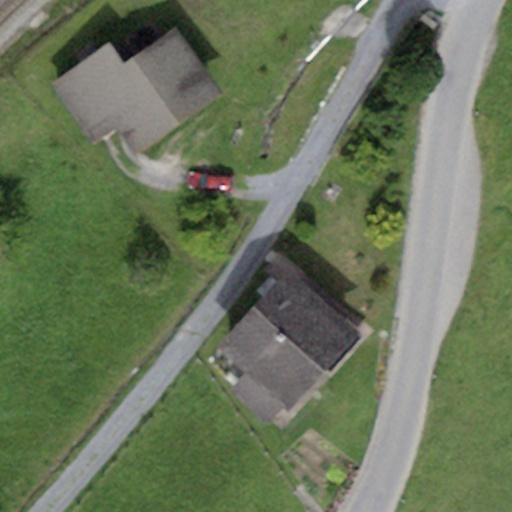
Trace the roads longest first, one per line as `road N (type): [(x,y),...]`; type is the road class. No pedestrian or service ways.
road 1 (residential): [(410,0),(373,43),(239,271),(68,511)]
road 2 (unclassified): [(487,0),(445,150),(391,459),(368,511)]
